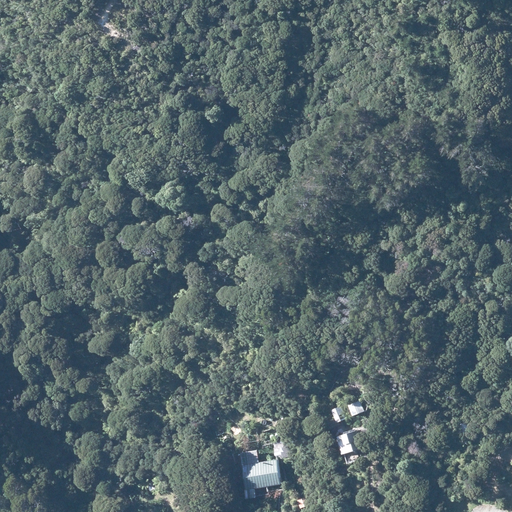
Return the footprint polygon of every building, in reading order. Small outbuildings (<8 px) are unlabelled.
[(347,401),(353,414),(364,409),(358,396),(347,401)] [(333,407),(338,420),(347,416),(342,403),(333,407)] [(339,430),(345,448),(364,444),(359,425),(339,430)] [(257,485),(282,481),(278,456),(259,459),(257,447),(241,449),(249,497),(259,496),(257,485)] [(228,464),(236,463),(233,450),(226,451),(228,464)] [(313,496),(301,500),(304,509),(316,505),(313,496)]
